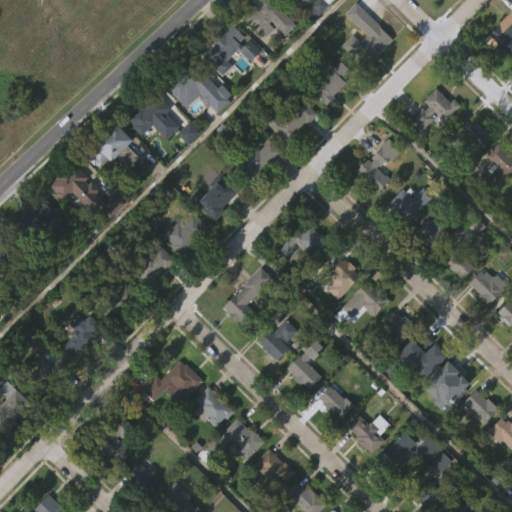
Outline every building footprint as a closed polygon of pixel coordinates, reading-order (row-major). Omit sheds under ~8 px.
[(273,0),(282,10),(297,25),(285,36),(271,20),(269,22),(274,28),(263,39),(246,20),(247,19),(246,17),(252,11),(250,10),(256,4),(253,0),(273,0)] [(331,0),(314,19),(304,9),(310,4),(311,5),(316,0),(308,0),(302,7),(294,0),(331,0)] [(458,8),(449,0),(416,0),(442,24),(458,8)] [(390,39),(362,68),(339,46),(350,34),(358,42),(365,34),(343,13),(354,2),(379,26),(378,27),(390,39)] [(318,29),(303,12),(286,28),(301,44),(318,29)] [(511,30),(509,33),(511,35),(511,55),(508,59),(501,52),(500,54),(492,47),(494,45),(485,36),(499,22),(501,25),(511,14),(511,30)] [(229,23),(242,37),(236,42),(240,46),(248,38),(259,50),(247,61),(236,49),(225,59),(227,60),(216,71),(196,51),(206,42),(204,39),(217,27),(220,31),(229,23)] [(336,36),(329,27),(303,47),(310,56),(336,36)] [(261,67),(268,59),(282,74),(294,63),(264,32),(245,49),(261,67)] [(390,77),(354,41),(343,52),(364,73),(357,80),(350,73),(341,83),(363,105),(390,77)] [(507,101),(511,94),(511,73),(511,74),(511,73),(511,46),(482,78),(507,101)] [(221,93),(229,101),(217,112),(209,103),(207,105),(199,96),(201,94),(200,93),(185,106),(166,84),(195,57),(225,90),(221,93)] [(196,93),(220,114),(227,106),(223,102),(240,83),(237,80),(243,73),(227,59),(196,93)] [(348,73),(341,80),(344,82),(331,95),(333,97),(325,106),(307,89),(320,75),(324,76),(338,61),(348,73)] [(449,99),(452,98),(459,105),(450,114),(451,116),(445,123),(432,111),(429,115),(432,118),(421,129),(417,126),(414,129),(408,123),(411,119),(409,117),(420,106),(423,110),(427,106),(421,100),(434,87),(446,99),(449,99)] [(303,101),(316,113),(305,124),(303,121),(294,130),(298,133),(286,145),(279,138),(281,136),(275,131),(273,132),(258,117),(268,107),(280,119),(296,103),(299,106),(303,101)] [(310,129),(323,142),(353,114),(340,101),(310,129)] [(183,146),(197,133),(214,152),(225,141),(190,103),(164,126),(183,146)] [(470,120),(474,123),(475,122),(489,139),(471,158),(460,146),(466,140),(458,132),(470,120)] [(129,143),(141,156),(131,166),(119,153),(111,161),(108,157),(101,164),(98,162),(96,164),(86,154),(95,144),(93,142),(115,121),(133,139),(129,143)] [(456,147),(435,125),(421,139),(424,142),(409,157),(419,167),(435,152),(442,160),(456,147)] [(163,178),(176,165),(163,151),(168,147),(154,132),(126,158),(140,173),(150,164),(163,178)] [(402,149),(390,160),(388,158),(377,167),(389,180),(377,191),(371,185),(369,186),(362,178),(363,177),(355,170),(368,158),(369,159),(380,147),(379,146),(390,136),(402,149)] [(283,181),(315,153),(301,138),(280,156),(273,148),(262,158),(283,181)] [(267,139),(279,150),(257,175),(255,174),(248,182),(233,168),(253,146),(257,149),(267,139)] [(511,159),(511,169),(494,187),(485,178),(486,177),(483,174),(492,163),(484,155),(496,143),(511,159)] [(489,177),(470,158),(456,172),(475,191),(489,177)] [(174,172),(184,182),(197,171),(187,160),(174,172)] [(75,163),(87,176),(85,179),(89,183),(91,180),(99,188),(96,192),(103,200),(92,211),(73,191),(62,201),(53,192),(55,190),(50,185),(57,178),(56,177),(67,167),(69,169),(75,163)] [(109,200),(130,179),(115,164),(84,194),(95,206),(106,196),(109,200)] [(223,210),(211,222),(193,203),(208,186),(206,184),(218,172),(236,190),(220,207),(223,210)] [(374,231),(388,218),(378,208),(398,187),(387,176),(353,211),(374,231)] [(236,205),(249,220),(278,193),(264,179),(236,205)] [(511,206),(511,197),(495,182),(483,195),(491,202),(482,212),(495,224),(511,206)] [(419,207),(406,221),(397,211),(393,215),(384,205),(400,188),(419,207)] [(41,197),(63,218),(57,225),(63,230),(50,244),(36,230),(31,235),(14,218),(24,208),(28,211),(41,197)] [(70,231),(88,250),(95,244),(107,257),(123,242),(111,230),(104,237),(71,202),(46,225),(60,240),(70,231)] [(186,209),(189,212),(190,211),(205,227),(177,256),(167,246),(169,244),(160,235),(175,220),(176,221),(179,218),(178,217),(186,209)] [(219,246),(236,228),(219,212),(192,241),(212,260),(222,249),(219,246)] [(449,234),(431,252),(417,238),(420,235),(415,230),(429,215),(449,234)] [(311,229),(316,234),(318,232),(327,241),(308,260),(301,253),(290,265),(275,250),(285,239),(286,240),(295,229),(298,232),(306,224),(311,229)] [(420,246),(400,227),(384,243),(405,262),(420,246)] [(56,277),(63,271),(48,253),(51,250),(40,238),(28,249),(25,246),(11,259),(29,279),(45,265),(56,277)] [(146,239),(155,248),(158,245),(173,260),(161,272),(160,270),(154,276),(156,278),(145,289),(136,281),(138,279),(122,263),(135,251),(136,252),(140,248),(139,246),(146,239)] [(0,249),(9,240),(22,252),(5,270),(0,265),(0,249)] [(472,267),(459,279),(440,260),(452,247),(472,267)] [(160,275),(177,293),(206,267),(189,248),(160,275)] [(441,271),(426,255),(412,268),(427,284),(441,271)] [(341,260),(342,260),(344,258),(347,261),(348,260),(355,267),(353,269),(360,275),(348,287),(339,278),(334,283),(326,276),(331,271),(327,267),(337,256),(341,260)] [(465,264),(474,273),(482,265),(473,256),(465,264)] [(324,278),(303,259),(276,290),(286,299),(296,288),(307,297),(324,278)] [(257,291),(245,304),(254,313),(242,325),(237,320),(233,323),(225,315),(228,313),(221,306),(241,287),(240,286),(259,267),(270,278),(257,291)] [(488,279),(489,278),(502,290),(487,306),(475,296),(478,293),(466,283),(478,270),(488,279)] [(369,286),(374,291),(376,289),(387,300),(371,316),(364,309),(351,322),(347,319),(341,325),(332,316),(329,319),(325,314),(330,310),(334,314),(364,281),(369,286)] [(123,284),(136,297),(109,324),(90,305),(94,301),(97,305),(115,287),(116,288),(120,285),(121,287),(123,284)] [(172,303),(162,285),(130,303),(140,322),(172,303)] [(460,317),(472,304),(454,288),(442,301),(460,317)] [(336,337),(359,313),(343,298),(320,322),(336,337)] [(511,304),(511,329),(508,325),(507,327),(497,317),(499,315),(495,312),(507,300),(511,304)] [(219,346),(237,362),(250,348),(246,344),(270,317),(257,305),(219,346)] [(465,322),(487,342),(504,323),(493,312),(489,316),(480,307),(465,322)] [(391,312),(393,314),(395,312),(412,328),(400,341),(379,322),(389,310),(391,312)] [(87,314),(98,324),(89,333),(95,339),(72,361),(59,348),(70,337),(67,334),(72,329),(66,323),(75,314),(81,320),(87,314)] [(296,330),(285,341),(279,335),(276,338),(286,348),(273,360),(256,343),(268,330),(270,333),(284,319),(296,330)] [(364,347),(371,354),(385,340),(364,320),(333,351),(347,364),(364,347)] [(100,348),(109,357),(130,335),(117,323),(105,335),(109,339),(100,348)] [(424,340),(427,338),(440,354),(423,369),(410,354),(401,363),(394,356),(403,347),(409,353),(410,352),(407,349),(420,336),(424,340)] [(494,351),(511,369),(511,344),(506,338),(494,351)] [(311,340),(322,348),(311,360),(308,358),(304,362),(319,377),(307,390),(293,378),(294,377),(284,368),(296,355),(298,356),(301,352),(299,350),(310,339),(311,340)] [(400,379),(412,367),(389,347),(378,359),(400,379)] [(45,349),(55,359),(57,357),(68,368),(37,399),(21,384),(37,367),(32,362),(45,349)] [(82,358),(75,352),(66,361),(74,369),(59,385),(71,396),(100,365),(87,353),(82,358)] [(285,380),(296,369),(284,357),(273,367),(285,380)] [(177,361),(182,365),(184,364),(200,381),(190,391),(191,392),(179,404),(166,392),(171,386),(168,383),(146,404),(138,396),(142,392),(140,390),(154,376),(157,379),(177,361)] [(464,383),(452,396),(446,391),(441,395),(432,386),(436,382),(432,378),(449,361),(457,369),(454,373),(464,383)] [(286,387),(269,369),(256,381),(273,399),(286,387)] [(423,409),(440,392),(420,373),(406,388),(402,384),(393,394),(401,401),(408,394),(423,409)] [(310,397),(321,386),(310,375),(299,386),(310,397)] [(233,411),(226,418),(225,416),(215,426),(208,419),(205,422),(194,411),(200,403),(196,398),(208,386),(233,411)] [(349,408),(338,419),(332,413),(330,416),(318,405),(320,402),(316,398),(327,386),(349,408)] [(28,404),(12,420),(15,423),(5,433),(0,428),(0,402),(13,389),(28,404)] [(479,394),(484,400),(486,398),(498,411),(495,414),(493,412),(481,425),(470,413),(472,411),(462,401),(474,389),(479,394)] [(305,428),(320,413),(298,392),(283,407),(305,428)] [(29,413),(47,421),(55,405),(36,396),(29,413)] [(200,419),(178,397),(158,418),(154,414),(140,429),(152,440),(162,430),(176,443),(200,419)] [(467,421),(445,400),(420,425),(443,446),(467,421)] [(122,413),(135,425),(123,437),(120,434),(117,436),(131,450),(123,459),(118,454),(112,461),(99,448),(97,449),(88,441),(105,425),(109,428),(112,425),(111,422),(122,413)] [(381,419),(388,425),(378,435),(383,441),(368,456),(355,442),(356,441),(352,438),(354,436),(345,426),(357,414),(366,424),(377,415),(381,419)] [(241,424),(248,432),(250,430),(262,441),(245,458),(241,454),(238,456),(235,453),(232,455),(225,448),(231,442),(229,439),(223,446),(224,447),(214,458),(210,455),(208,457),(202,450),(234,418),(241,424)] [(501,419),(504,422),(506,420),(509,422),(511,425),(511,447),(510,450),(488,429),(499,418),(501,419)] [(336,458),(351,444),(331,421),(315,436),(336,458)] [(193,437),(198,442),(192,448),(212,467),(230,449),(204,425),(193,437)] [(0,440),(0,461),(2,460),(6,464),(28,442),(13,427),(0,440)] [(484,459),(495,448),(473,428),(463,439),(484,459)] [(395,443),(404,453),(402,455),(414,467),(397,484),(373,460),(390,443),(392,445),(395,443)] [(273,454),(281,462),(282,460),(293,471),(285,479),(284,477),(274,487),(257,468),(259,466),(254,461),(267,448),(273,454)] [(376,452),(367,462),(355,452),(343,466),(370,491),(382,478),(377,474),(387,462),(376,452)] [(508,487),(511,483),(511,465),(501,454),(485,469),(497,482),(500,479),(508,487)] [(236,489),(245,497),(261,480),(235,455),(210,481),(218,489),(224,484),(232,492),(236,489)] [(140,461),(147,468),(150,465),(156,471),(154,474),(163,483),(148,498),(123,473),(138,459),(140,461)] [(93,483),(114,505),(129,491),(108,469),(93,483)] [(403,511),(411,504),(400,494),(413,480),(401,469),(377,495),(395,511),(403,511)] [(308,480),(303,485),(307,489),(309,487),(326,504),(318,511),(304,511),(291,498),(288,501),(283,496),(285,494),(284,493),(294,483),(295,484),(303,476),(308,480)] [(425,478),(432,483),(431,484),(445,498),(437,505),(435,503),(427,511),(410,493),(425,478)] [(178,496),(182,500),(185,497),(195,506),(189,511),(170,511),(157,499),(176,480),(184,489),(178,496)] [(261,511),(291,511),(292,511),(266,486),(251,502),(261,511)] [(64,511),(63,511),(11,511),(14,509),(19,506),(25,511),(27,511),(46,493),(64,511)] [(151,511),(135,497),(121,511),(151,511)] [(464,511),(442,511),(455,499),(465,509),(463,511),(464,511)]
